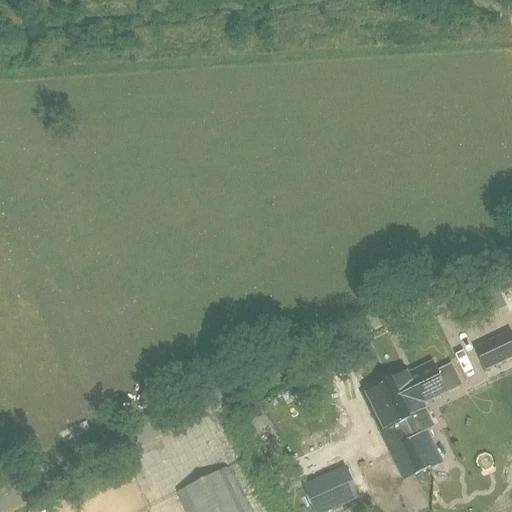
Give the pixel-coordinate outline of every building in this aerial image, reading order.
[(511,339),(476,356),(487,379),(511,367),(511,339)] [(433,427),(423,406),(463,386),(452,365),(436,372),(433,366),(409,377),(408,374),(364,395),(383,434),(407,422),(414,437),(433,427)] [(415,440),(400,447),(414,476),(429,468),(415,440)] [(310,506),(312,511),(337,511),(360,502),(345,470),(302,490),(310,506)] [(188,511),(248,511),(228,471),(180,495),(188,511)]
